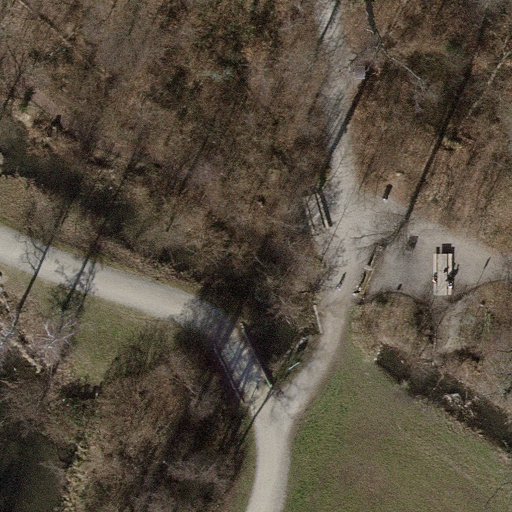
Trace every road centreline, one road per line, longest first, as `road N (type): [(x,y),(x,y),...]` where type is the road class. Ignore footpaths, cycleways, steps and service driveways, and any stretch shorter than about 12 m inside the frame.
road 1 (track): [(324,0),(348,238),(332,292),(333,334),(271,425)]
road 2 (track): [(0,243),(229,336),(271,425)]
